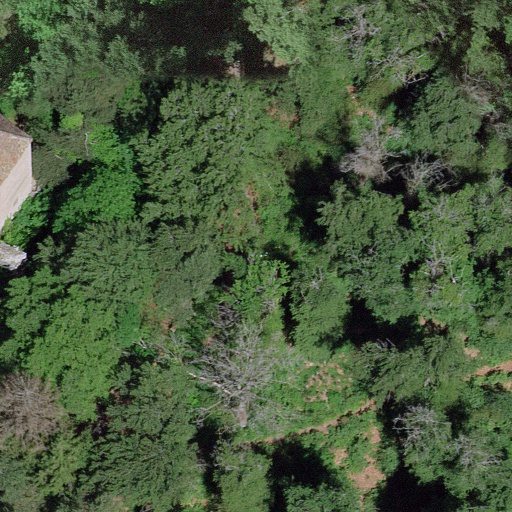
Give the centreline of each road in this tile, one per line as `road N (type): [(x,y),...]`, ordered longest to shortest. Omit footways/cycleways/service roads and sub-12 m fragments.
road 1 (track): [(0,346),(61,346),(156,305),(223,224),(326,0)]
road 2 (track): [(511,330),(377,379),(310,381),(236,314),(223,224)]
